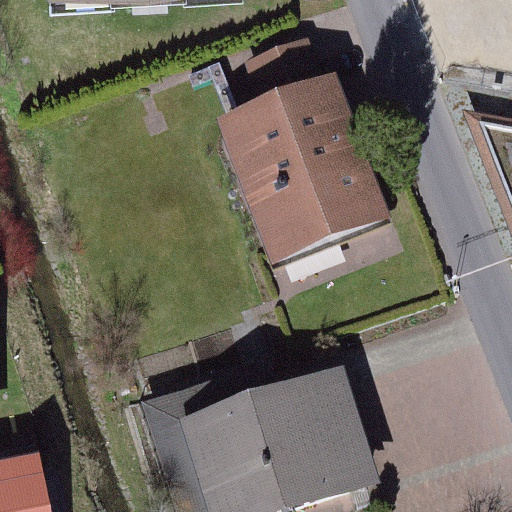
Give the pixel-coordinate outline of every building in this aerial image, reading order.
[(511,0),(450,0),(446,26),(511,36),(511,0)] [(276,120),(232,136),(295,312),(426,265),(363,89),(334,99),(316,49),(258,70),(276,120)] [(511,138),(477,133),(511,219),(511,138)] [(285,379),(160,422),(190,511),(389,511),(344,382),(292,400),(285,379)] [(63,511),(57,476),(0,486),(0,511),(63,511)]
